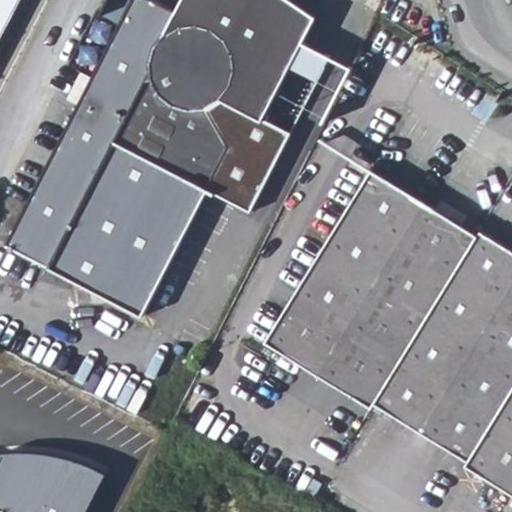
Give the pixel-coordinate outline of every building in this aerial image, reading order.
[(0,0),(0,54),(29,0),(0,0)] [(139,318),(208,191),(249,212),(289,135),(260,120),(315,16),(290,0),(182,0),(176,13),(154,0),(137,0),(4,243),(139,318)] [(372,400),(476,233),(434,207),(438,202),(415,189),(412,194),(367,166),(261,338),(369,404),(372,400)] [(476,233),(372,400),(465,462),(511,387),(511,250),(479,229),(476,233)] [(511,493),(511,387),(465,462),(464,464),(511,493)] [(0,511),(85,511),(105,472),(73,460),(36,454),(3,452),(0,457),(0,511)]
